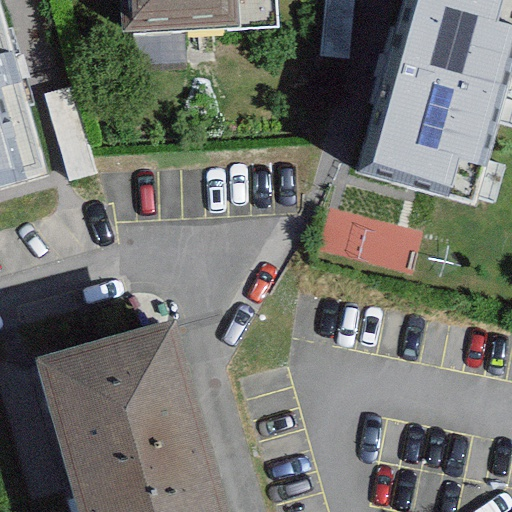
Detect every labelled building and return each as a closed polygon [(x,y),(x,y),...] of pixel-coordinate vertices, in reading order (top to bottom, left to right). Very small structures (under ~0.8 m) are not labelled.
[(6,0),(0,0),(0,173),(50,160),(6,0)] [(233,0),(128,0),(130,30),(235,24),(233,0)] [(511,93),(511,0),(402,0),(358,168),(485,201),(511,93)] [(334,207),(322,249),(411,275),(423,234),(334,207)] [(238,511),(181,303),(41,342),(87,511),(238,511)]
